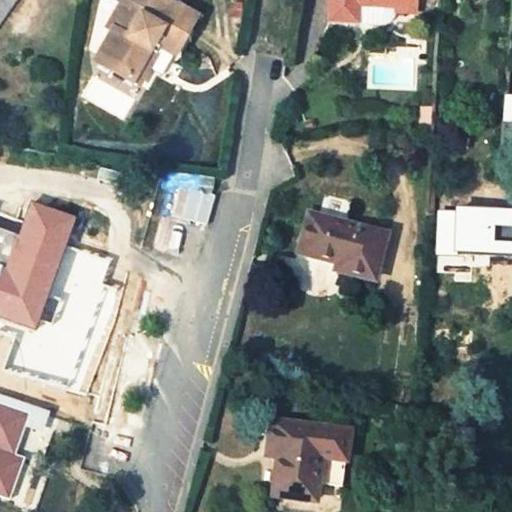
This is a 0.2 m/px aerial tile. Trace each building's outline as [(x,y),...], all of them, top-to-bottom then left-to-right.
[(0,0),(0,22),(16,0),(0,0)] [(198,19),(165,0),(123,0),(105,32),(111,35),(95,63),(140,89),(151,70),(143,65),(155,46),(176,58),(198,19)] [(330,0),(330,21),(357,22),(358,5),(397,8),(415,9),(415,0),(330,0)] [(143,65),(151,70),(163,50),(155,46),(143,65)] [(68,241),(75,222),(32,207),(21,239),(0,231),(0,312),(2,313),(0,318),(0,320),(35,333),(43,308),(36,306),(49,270),(60,239),(68,241)] [(386,237),(310,216),(299,255),(338,265),(336,272),(375,282),(386,237)] [(57,273),(68,241),(60,239),(49,270),(57,273)] [(36,306),(43,308),(57,273),(49,270),(36,306)] [(13,457),(28,418),(0,407),(0,496),(9,500),(22,461),(13,457)] [(410,409),(387,407),(386,412),(409,416),(410,409)] [(326,422),(272,416),(268,446),(280,447),(278,458),(272,497),(316,503),(319,476),(323,450),(340,452),(344,424),(326,422)] [(280,447),(268,446),(266,458),(278,458),(280,447)] [(340,452),(323,450),(319,476),(337,479),(340,452)]
